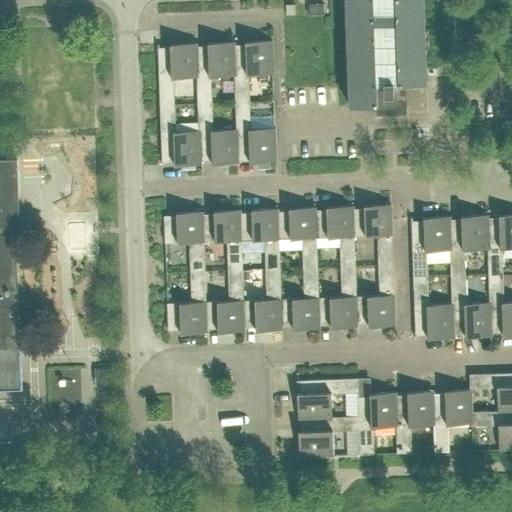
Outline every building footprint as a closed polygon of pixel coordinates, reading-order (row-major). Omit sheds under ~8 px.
[(350,105),(350,106),(376,105),(376,114),(406,113),(406,110),(400,110),(399,82),(427,81),(426,76),(423,0),(346,0),(347,16),(350,105)] [(309,14),(324,14),(323,3),(308,4),(309,14)] [(272,74),(273,100),(274,100),(273,74),(272,40),(254,41),(254,44),(234,44),(235,75),(234,75),(235,102),(250,101),(249,75),(272,74)] [(197,77),(198,103),(212,103),(211,76),(234,75),(235,75),(234,44),(234,41),(216,42),(216,45),(197,46),(196,46),(197,77)] [(159,44),(158,44),(160,105),(174,104),(173,77),(197,77),(196,46),(197,46),(197,43),(178,43),(179,46),(159,47),(159,44)] [(274,127),(274,100),(273,100),(274,127),(250,128),(250,101),(235,102),(236,128),(237,128),(238,159),(258,158),(258,162),(276,161),(275,127),(274,127)] [(213,129),(212,103),(198,103),(198,130),(199,130),(200,161),(201,161),(220,160),(220,163),(239,162),(238,159),(237,128),(236,128),(213,129)] [(183,164),(201,164),(201,161),(200,161),(199,130),(198,130),(175,131),(174,104),(160,105),(162,165),(163,165),(163,162),(183,161),(183,164)] [(70,163),(88,162),(87,142),(69,143),(70,163)] [(0,390),(22,390),(20,336),(20,331),(19,331),(15,225),(12,225),(12,213),(19,213),(17,159),(0,159),(0,390)] [(372,204),(372,208),(353,208),(354,236),(377,235),(378,265),(393,264),(390,204),(372,204)] [(335,206),(335,209),(315,210),(316,237),(340,236),(341,266),(355,266),(354,236),(353,208),(353,205),(335,206)] [(297,207),(297,210),(278,211),(279,239),(302,238),(303,268),(317,267),(316,237),(315,210),(315,207),(297,207)] [(259,208),(260,212),(240,212),(241,240),(264,239),(265,269),(280,268),(279,239),(278,211),(278,208),(259,208)] [(222,210),(222,213),(203,214),(204,241),(227,241),(228,270),(242,270),(241,240),(240,212),(240,209),(222,210)] [(165,242),(166,272),(167,272),(166,243),(189,242),(191,272),(205,271),(204,241),(203,214),(203,211),(185,211),(185,214),(164,215),(165,242)] [(507,217),(487,218),(488,248),(487,248),(488,275),(503,275),(502,248),(511,247),(511,213),(507,214),(507,217)] [(450,250),(451,276),(465,276),(464,249),(487,248),(488,248),(487,218),(487,214),(469,215),(469,218),(450,219),(449,219),(450,250)] [(426,251),(450,250),(449,219),(450,219),(450,216),(432,216),(432,220),(412,220),(412,217),(411,217),(413,278),(427,277),(426,251)] [(377,325),(395,325),(393,264),(378,265),(379,295),(356,295),(357,323),(377,322),(377,325)] [(339,327),(357,326),(357,323),(356,295),(355,266),(341,266),(342,296),(319,297),(320,324),(339,324),(339,327)] [(320,328),(320,324),(319,297),(317,267),(303,268),(304,297),(281,298),(282,326),(301,325),(302,328),(320,328)] [(264,329),(282,329),(282,326),(281,298),(280,268),(265,269),(267,299),(243,300),(244,327),(264,326),(264,329)] [(244,327),(243,300),(242,270),(228,270),(229,300),(206,301),(207,328),(226,328),(226,331),(244,330),(244,327)] [(207,328),(206,301),(205,271),(191,272),(192,301),(168,302),(167,272),(166,272),(168,302),(167,302),(168,330),(189,329),(189,332),(207,332),(207,328)] [(511,300),(504,301),(503,275),(488,275),(489,302),(490,302),(491,332),(492,332),(511,332),(511,335),(511,334),(511,300)] [(489,302),(466,302),(465,276),(451,276),(452,303),(453,334),(454,334),(473,333),(474,336),(492,335),(492,332),(491,332),(490,302),(489,302)] [(452,303),(428,304),(427,277),(413,278),(415,338),(417,338),(416,335),(436,334),(436,337),(454,337),(454,334),(453,334),(452,303)] [(111,368),(95,368),(96,385),(112,384),(111,368)] [(511,372),(469,374),(470,388),(471,388),(497,387),(498,410),(498,411),(511,410),(511,372)] [(297,400),(298,419),(301,418),(332,417),(332,416),(331,393),(357,392),(358,392),(358,378),(297,380),(297,381),(300,381),(301,400),(297,400)] [(433,424),(434,451),(449,451),(448,424),(471,423),(472,423),(471,411),(472,411),(471,388),(470,388),(470,389),(453,389),(453,393),(434,393),(433,393),(434,424),(433,424)] [(396,426),(397,453),(411,452),(410,425),(433,424),(434,424),(433,393),(434,393),(434,390),(415,391),(416,394),(396,395),(395,395),(397,426),(396,426)] [(358,430),(359,454),(374,454),(373,426),(396,426),(397,426),(395,395),(396,395),(396,391),(378,392),(378,395),(359,396),(358,392),(357,392),(358,415),(359,415),(359,430),(358,430)] [(471,423),(471,426),(498,425),(499,449),(511,448),(511,410),(498,411),(498,410),(472,411),(471,411),(472,423),(471,423)] [(299,438),(299,456),(333,455),(333,431),(358,430),(359,430),(359,415),(358,415),(332,416),(332,417),(301,418),(302,438),(299,438)]
